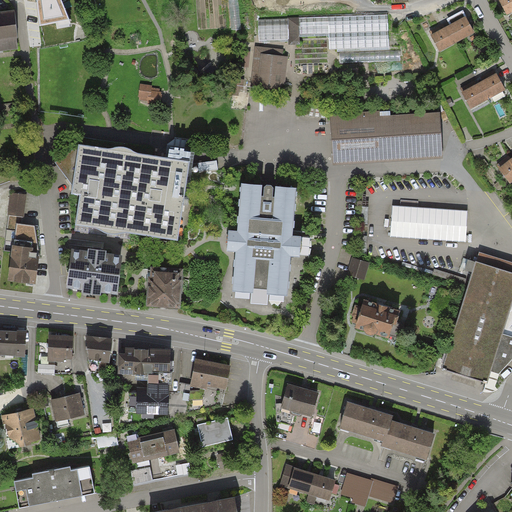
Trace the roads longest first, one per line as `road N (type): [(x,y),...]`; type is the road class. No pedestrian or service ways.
road 1 (unclassified): [(301,361),(331,261),(337,171),(283,160),(72,128),(44,137),(38,148),(52,312)]
road 2 (secondary): [(52,312),(264,350)]
road 3 (secondary): [(301,361),(498,420)]
road 4 (residential): [(262,472),(71,511)]
road 5 (residential): [(264,350),(256,409),(262,472)]
